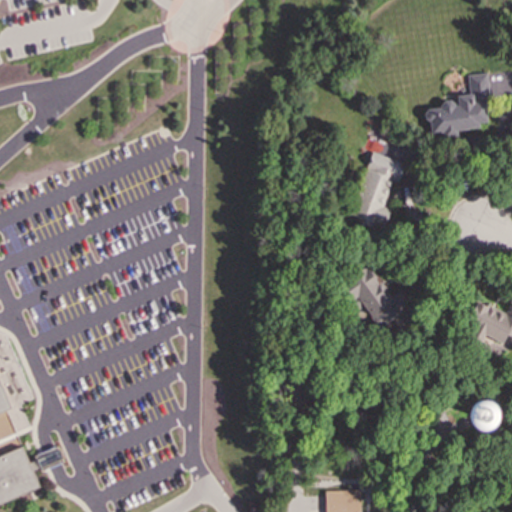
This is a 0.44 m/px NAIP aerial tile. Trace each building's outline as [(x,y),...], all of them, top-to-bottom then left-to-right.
[(427,131),(488,126),(484,73),(466,74),(468,94),(454,95),(454,100),(439,101),(440,108),(425,109),(427,131)] [(382,206),(391,180),(397,182),(403,163),(370,152),(348,217),(382,229),(389,209),(382,206)] [(399,290),(388,297),(367,265),(348,278),(353,286),(349,288),(377,330),(385,325),(411,308),(399,290)] [(503,313),(477,299),(465,320),(480,327),(473,339),(480,343),(484,335),(509,348),(511,342),(511,307),(508,305),(503,313)] [(0,332),(5,335),(32,398),(19,404),(30,429),(16,436),(28,462),(35,460),(33,456),(57,446),(58,448),(59,448),(64,458),(62,459),(64,461),(40,472),(38,468),(32,471),(39,487),(0,504),(0,332)] [(467,401),(467,430),(494,430),(494,401),(467,401)] [(324,490),(324,504),(324,511),(359,511),(359,490),(324,490)]
